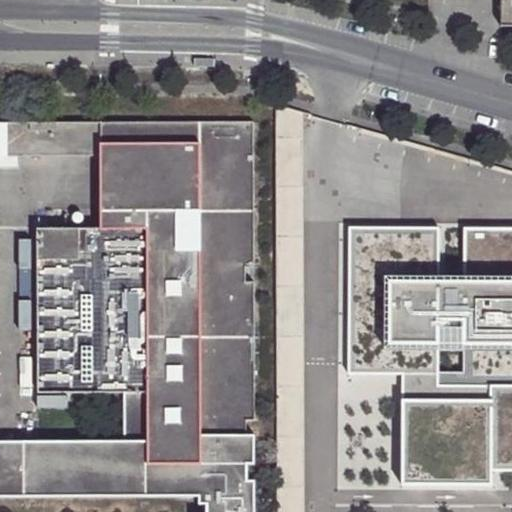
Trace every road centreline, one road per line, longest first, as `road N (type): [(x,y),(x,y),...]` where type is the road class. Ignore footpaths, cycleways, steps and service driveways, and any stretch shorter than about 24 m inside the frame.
road 1 (residential): [(297,44),(234,16),(0,12)]
road 2 (residential): [(0,39),(297,44)]
road 3 (residential): [(511,101),(297,44)]
